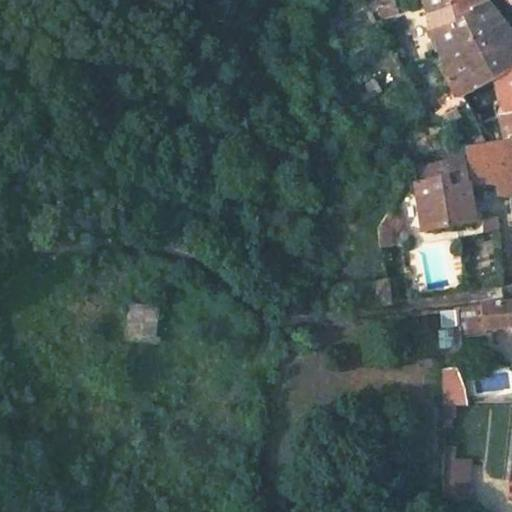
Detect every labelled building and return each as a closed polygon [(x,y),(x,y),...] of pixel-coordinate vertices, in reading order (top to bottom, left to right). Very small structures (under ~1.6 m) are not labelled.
[(362,0),(370,14),(398,5),(395,0),(362,0)] [(423,0),(444,63),(439,68),(456,93),(450,98),(451,102),(440,108),(444,119),(465,108),(462,102),(498,81),(511,72),(511,29),(490,1),(489,0),(423,0)] [(511,72),(498,81),(511,110),(511,72)] [(511,145),(482,149),(464,150),(466,160),(471,188),(494,188),(498,201),(510,199),(511,217),(511,145)] [(440,167),(409,173),(424,232),(476,226),(461,161),(440,167)] [(498,216),(485,218),(486,234),(500,234),(498,216)] [(389,286),(366,290),(370,310),(392,306),(389,286)] [(511,303),(509,304),(483,307),(485,330),(511,326),(511,303)] [(165,306),(133,304),(130,340),(162,343),(165,306)] [(485,330),(483,307),(461,309),(462,327),(464,340),(486,338),(485,330)] [(462,327),(461,309),(439,311),(441,329),(462,327)] [(464,340),(462,327),(441,329),(438,329),(441,357),(458,355),(465,346),(464,340)] [(458,368),(441,370),(443,407),(471,407),(466,388),(458,368)] [(456,447),(446,446),(444,500),(471,501),(472,461),(456,460),(456,447)]
